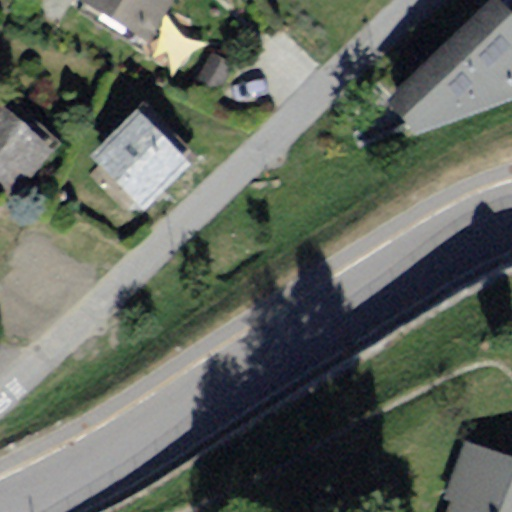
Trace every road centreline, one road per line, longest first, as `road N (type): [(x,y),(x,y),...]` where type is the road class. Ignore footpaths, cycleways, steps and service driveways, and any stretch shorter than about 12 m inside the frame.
road 1 (tertiary): [(511,171),(412,226),(0,501)]
road 2 (residential): [(410,0),(0,399)]
